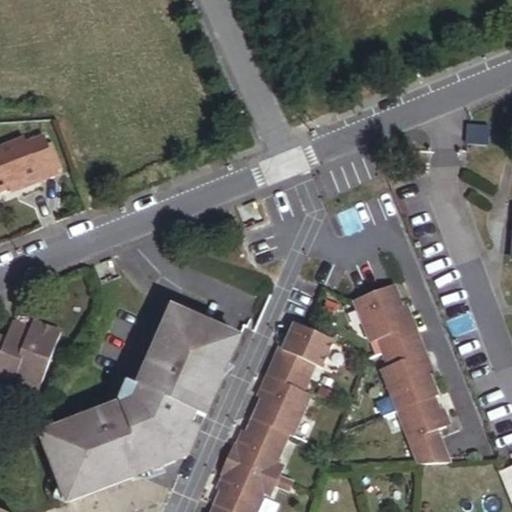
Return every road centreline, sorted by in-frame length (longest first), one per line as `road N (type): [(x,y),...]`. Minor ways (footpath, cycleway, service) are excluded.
road 1 (residential): [(288,156),(317,215),(193,489),(120,511)]
road 2 (residential): [(288,156),(0,271)]
road 3 (residential): [(511,67),(288,156)]
road 4 (unclassified): [(216,0),(288,156)]
